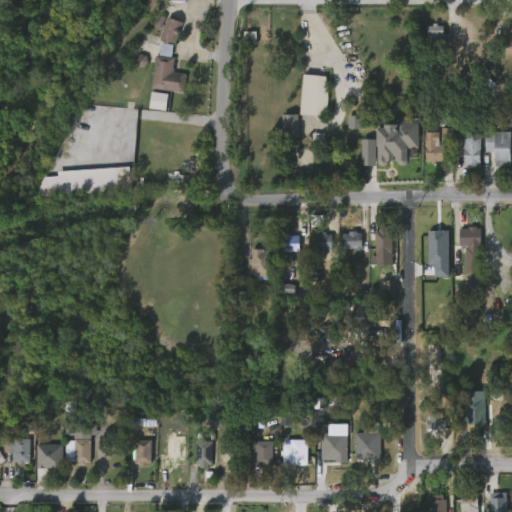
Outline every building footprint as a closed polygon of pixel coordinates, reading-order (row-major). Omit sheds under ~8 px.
[(175,44),(183,23),(168,17),(160,39),(175,44)] [(440,23),(440,25),(446,25),(445,33),(451,33),(450,44),(430,43),(429,25),(435,26),(435,23),(440,23)] [(146,55),(136,56),(137,68),(148,67),(146,55)] [(188,74),(185,92),(155,88),(160,55),(177,57),(175,72),(188,74)] [(118,97),(118,105),(87,103),(118,83),(118,97)] [(321,89),(320,115),(303,114),(304,88),(321,89)] [(166,111),(168,94),(152,92),(150,109),(166,111)] [(301,136),(285,136),(285,114),(301,114),(301,136)] [(362,116),(348,116),(348,129),(362,129),(362,116)] [(404,120),(406,122),(418,122),(417,148),(406,148),(405,164),(401,165),(397,161),(387,161),(387,164),(384,165),(378,164),(378,147),(376,147),(376,130),(384,130),(384,125),(395,126),(395,122),(398,120),(404,120)] [(453,128),(441,128),(441,142),(453,142),(453,128)] [(511,132),(510,167),(497,167),(497,163),(494,163),(494,152),(485,152),(486,133),(511,132)] [(324,144),(324,134),(314,134),(313,144),(324,144)] [(480,166),(464,166),(464,134),(480,134),(480,166)] [(436,135),(436,142),(439,142),(439,145),(443,145),(443,149),(445,149),(443,162),(432,164),(432,161),(425,161),(426,140),(431,140),(431,135),(436,135)] [(376,140),(362,139),(361,166),(375,166),(376,140)] [(132,192),(131,168),(59,171),(59,176),(43,177),(43,196),(132,192)] [(479,227),(479,229),(484,229),(483,246),(462,246),(462,228),(479,227)] [(392,229),(392,234),(394,234),(394,246),(398,246),(398,254),(370,253),(370,246),(376,246),(376,231),(381,231),(381,228),(392,229)] [(360,231),(360,233),(363,233),(363,250),(343,248),(343,234),(351,234),(351,231),(360,231)] [(428,231),(429,266),(435,265),(435,277),(449,277),(449,231),(428,231)] [(332,251),(332,234),(317,234),(316,250),(332,251)] [(302,235),(301,261),(288,260),(288,251),(281,251),(281,235),(302,235)] [(263,250),(263,252),(271,252),(270,276),(267,276),(267,281),(255,281),(255,276),(249,275),(249,260),(251,260),(252,250),(263,250)] [(295,285),(283,285),(283,296),(296,296),(295,285)] [(369,301),(369,303),(373,303),(375,327),(357,328),(355,304),(369,301)] [(306,318),(281,318),(281,302),(306,303),(306,318)] [(338,375),(328,377),(325,359),(349,354),(351,367),(337,370),(338,375)] [(504,366),(504,370),(511,371),(511,385),(503,385),(502,395),(491,395),(491,384),(489,384),(489,366),(504,366)] [(486,427),(466,427),(466,399),(469,399),(469,392),(485,392),(486,427)] [(431,411),(430,428),(441,429),(442,412),(431,411)] [(92,439),(92,464),(76,464),(76,439),(73,439),(74,423),(94,423),(92,439)] [(347,434),(322,433),(321,461),(347,462),(347,434)] [(381,462),(380,433),(355,433),(355,462),(381,462)] [(29,440),(28,462),(25,462),(24,464),(17,464),(17,461),(12,461),(12,451),(3,451),(3,437),(29,438),(29,440)] [(308,439),(307,464),(282,463),(282,443),(289,443),(290,439),(308,439)] [(153,440),(152,464),(149,464),(149,466),(142,465),(142,463),(137,463),(137,458),(134,458),(134,450),(136,450),(137,440),(153,440)] [(213,459),(213,465),(199,465),(199,463),(195,463),(195,440),(213,440),(213,459)] [(273,441),(272,465),(260,466),(260,464),(246,464),(246,440),(273,441)] [(62,469),(63,445),(37,445),(36,469),(62,469)] [(445,495),(445,499),(449,499),(449,511),(431,511),(431,496),(445,495)] [(499,497),(508,497),(508,511),(492,511),(492,495),(499,495),(499,497)] [(474,497),(474,498),(480,498),(480,511),(463,511),(463,499),(470,499),(470,497),(474,497)]
